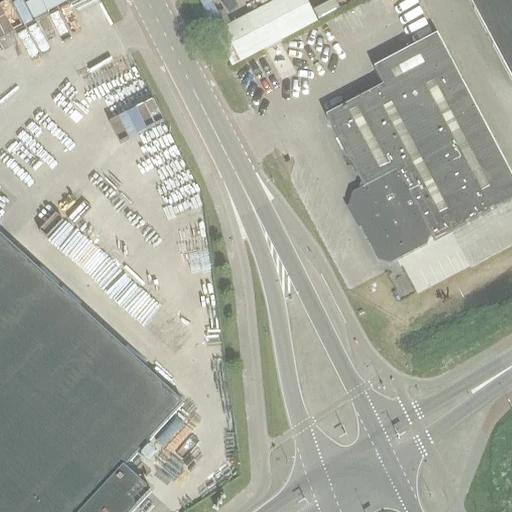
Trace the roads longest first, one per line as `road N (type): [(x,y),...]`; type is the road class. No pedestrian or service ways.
road 1 (unclassified): [(229,164),(270,280),(315,476)]
road 2 (unclassified): [(377,437),(229,164)]
road 3 (unclassified): [(229,164),(145,0)]
road 4 (tertiary): [(511,361),(377,437)]
road 5 (tertiary): [(390,463),(511,373)]
